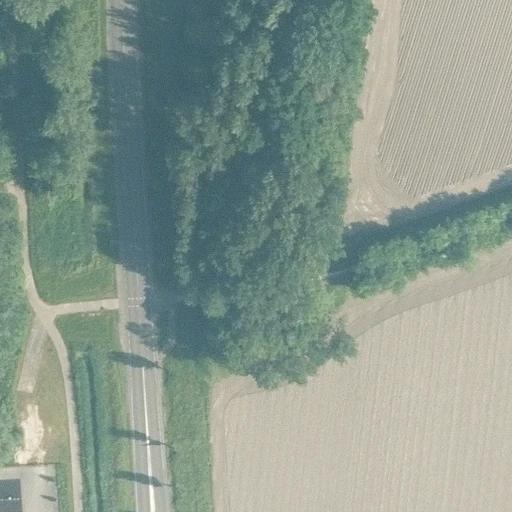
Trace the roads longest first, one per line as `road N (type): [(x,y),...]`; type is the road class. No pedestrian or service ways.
road 1 (secondary): [(153,462),(127,0)]
road 2 (track): [(345,283),(361,309),(328,352),(291,374),(239,378),(225,395),(229,511)]
road 3 (track): [(361,309),(511,253)]
